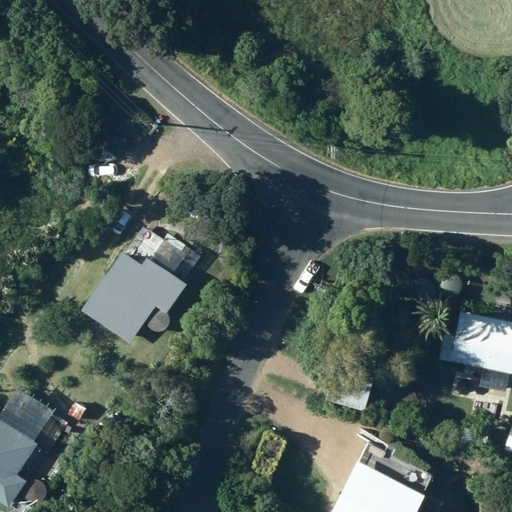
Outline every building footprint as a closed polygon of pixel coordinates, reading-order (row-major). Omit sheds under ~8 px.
[(129,254),(86,312),(120,337),(136,316),(147,324),(160,308),(171,315),(188,292),(183,288),(187,282),(179,276),(192,257),(168,239),(146,267),(129,254)] [(511,375),(511,322),(460,311),(454,336),(442,333),(436,358),(489,370),(487,379),(497,381),(499,372),(511,375)] [(336,360),(325,401),(360,410),(371,369),(336,360)] [(70,412),(82,421),(90,409),(78,401),(70,412)] [(41,444),(0,417),(0,416),(0,500),(13,510),(31,483),(20,476),(41,444)] [(511,419),(502,450),(511,452),(511,419)] [(458,441),(484,449),(489,433),(464,425),(458,441)] [(331,511),(413,511),(422,495),(356,463),(331,511)]
